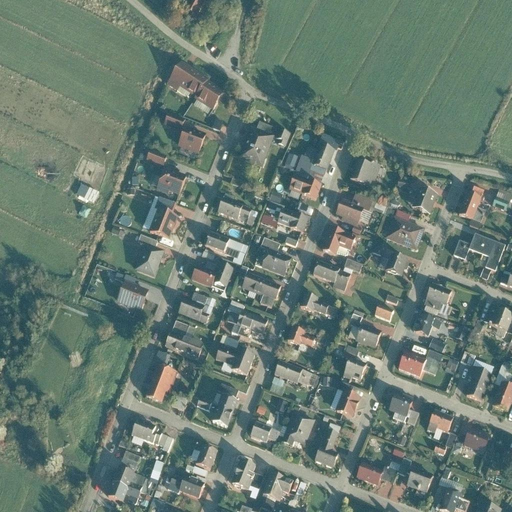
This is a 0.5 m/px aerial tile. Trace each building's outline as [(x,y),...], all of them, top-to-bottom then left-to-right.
[(191,0),(185,12),(190,15),(189,17),(189,19),(192,21),(194,20),(195,18),(196,18),(204,4),(195,0),(191,0)] [(181,65),(167,86),(177,93),(180,87),(197,98),(195,100),(196,100),(207,82),(181,65)] [(207,82),(196,100),(198,101),(211,110),(213,111),(223,95),(206,84),(207,83),(207,82)] [(168,116),(165,125),(181,132),(184,123),(168,116)] [(220,125),(204,119),(201,125),(217,131),(220,125)] [(185,130),(179,147),(199,155),(205,138),(185,130)] [(251,130),(239,160),(256,167),(260,158),(265,160),(273,140),(273,139),(256,132),(251,130)] [(302,158),(298,168),(311,172),(324,178),(334,152),(320,147),(317,153),(314,163),(305,159),(302,158)] [(150,153),(147,162),(163,168),(166,159),(150,153)] [(297,167),(300,158),(289,155),(286,164),(297,167)] [(358,162),(350,182),(372,190),(380,168),(372,165),(371,167),(358,162)] [(166,168),(157,191),(168,196),(169,193),(179,197),(186,179),(176,176),(177,173),(166,168)] [(295,178),(290,192),(315,201),(320,188),(295,178)] [(415,185),(401,182),(400,190),(414,192),(415,185)] [(77,197),(95,204),(99,192),(81,185),(77,197)] [(462,217),(477,222),(488,193),(478,189),(475,196),(471,194),(462,217)] [(443,197),(427,191),(419,213),(435,219),(443,197)] [(271,203),(281,205),(283,194),(272,193),(271,203)] [(356,197),(353,204),(364,208),(363,213),(368,215),(372,204),(356,197)] [(159,200),(155,211),(158,213),(159,212),(171,217),(176,206),(159,200)] [(511,206),(495,200),(492,208),(508,215),(511,206)] [(254,212),(226,201),(220,216),(249,227),(254,212)] [(342,202),(336,216),(347,221),(346,223),(357,228),(363,213),(364,208),(353,204),(352,206),(342,202)] [(316,218),(319,210),(301,204),(298,212),(316,218)] [(274,209),(270,220),(291,228),(290,230),(302,235),(307,221),(295,216),(294,219),(282,214),(283,212),(274,209)] [(150,233),(150,234),(168,242),(177,219),(171,217),(159,212),(158,213),(150,233)] [(429,233),(396,220),(388,242),(421,254),(429,233)] [(331,230),(323,252),(335,257),(336,255),(345,258),(347,257),(349,252),(350,253),(355,240),(343,235),(331,230)] [(244,247),(214,236),(208,250),(239,262),(244,247)] [(463,244),(458,259),(468,263),(472,252),(493,259),(489,271),(500,275),(510,248),(478,236),(474,248),(463,244)] [(141,237),(138,245),(145,248),(155,251),(157,244),(141,237)] [(286,245),(296,248),(298,242),(287,239),(286,245)] [(264,240),(261,250),(269,253),(269,252),(276,256),(280,247),(264,240)] [(390,248),(379,244),(374,256),(385,261),(390,248)] [(145,248),(136,272),(154,279),(163,254),(155,251),(145,248)] [(269,253),(262,270),(284,278),(291,261),(276,256),(269,252),(269,253)] [(204,253),(203,259),(214,262),(216,256),(204,253)] [(414,263),(401,258),(395,274),(408,279),(414,263)] [(353,277),(321,265),(316,278),(338,286),(336,290),(347,294),(353,277)] [(197,268),(192,282),(213,290),(214,288),(225,292),(233,272),(220,266),(216,276),(197,268)] [(247,278),(242,291),(263,299),(260,307),(271,311),(275,302),(276,302),(281,289),(269,284),(268,286),(247,278)] [(124,285),(117,303),(126,306),(127,309),(136,312),(137,310),(141,312),(148,294),(124,285)] [(458,295),(436,286),(428,306),(450,315),(458,295)] [(335,307),(310,297),(305,311),(330,321),(335,307)] [(397,306),(398,301),(389,297),(387,302),(397,306)] [(184,302),(179,315),(206,326),(209,317),(202,314),(204,310),(196,307),(191,305),(184,302)] [(400,315),(382,308),(378,319),(396,326),(400,315)] [(511,315),(502,311),(495,327),(511,333),(511,315)] [(358,329),(360,330),(364,314),(355,312),(352,323),(359,326),(358,329)] [(241,329),(237,337),(248,341),(251,333),(262,337),(268,324),(242,314),(241,318),(237,327),(241,329)] [(444,324),(425,317),(419,335),(438,341),(444,324)] [(486,328),(478,325),(474,335),(482,338),(486,328)] [(387,337),(364,328),(358,343),(381,352),(387,337)] [(471,331),(464,328),(459,341),(466,344),(471,331)] [(321,339),(302,332),(296,346),(315,353),(321,339)] [(171,336),(166,349),(198,362),(201,353),(200,353),(191,349),(192,346),(190,345),(191,343),(184,341),(171,336)] [(233,348),(235,342),(224,337),(221,344),(233,348)] [(356,360),(360,351),(348,347),(345,356),(356,360)] [(220,350),(216,362),(233,368),(232,372),(247,378),(254,359),(239,353),(237,357),(220,350)] [(429,362),(408,355),(403,372),(424,379),(429,365),(434,367),(436,363),(444,366),(446,358),(432,353),(429,362)] [(456,372),(459,363),(450,360),(447,370),(456,372)] [(375,369),(353,361),(346,378),(368,386),(375,369)] [(308,374),(283,365),(278,378),(303,388),(308,374)] [(496,373),(478,366),(466,396),(484,403),(496,373)] [(158,368),(147,399),(161,404),(164,397),(168,398),(177,375),(158,368)] [(283,388),(285,382),(274,379),(272,385),(283,388)] [(357,390),(344,385),(341,392),(348,395),(340,415),(358,421),(366,401),(354,396),(357,390)] [(511,387),(505,385),(497,408),(511,413),(511,387)] [(417,403),(398,396),(391,414),(410,421),(409,425),(416,428),(420,417),(412,414),(417,403)] [(175,407),(184,411),(188,402),(179,398),(175,407)] [(222,398),(212,424),(226,430),(233,414),(235,414),(236,412),(234,411),(236,404),(222,398)] [(199,399),(198,410),(211,411),(212,400),(199,399)] [(280,401),(277,411),(285,413),(288,403),(280,401)] [(257,413),(265,416),(267,410),(259,407),(257,413)] [(318,423),(296,415),(287,440),(308,448),(318,423)] [(457,421),(439,415),(432,433),(439,436),(440,431),(452,436),(457,421)] [(281,429),(259,421),(252,438),(274,446),(281,429)] [(164,433),(139,423),(134,438),(158,447),(164,433)] [(494,439),(471,430),(465,448),(487,456),(494,439)] [(435,453),(445,456),(447,449),(436,447),(435,453)] [(200,467),(215,473),(223,454),(208,448),(200,467)] [(403,459),(405,451),(395,449),(393,457),(403,459)] [(511,451),(506,449),(502,460),(511,463),(511,451)] [(319,464),(336,471),(342,456),(324,450),(319,464)] [(121,467),(137,472),(142,457),(126,452),(121,467)] [(262,470),(244,463),(235,485),(253,492),(262,470)] [(387,473),(366,466),(361,481),(382,488),(387,473)] [(139,477),(121,470),(110,498),(128,505),(131,498),(141,502),(146,490),(136,486),(139,477)] [(439,479),(417,471),(410,488),(432,496),(439,479)] [(296,484),(274,476),(265,499),(260,497),(256,510),(262,511),(277,511),(280,504),(288,507),(296,484)] [(181,492),(205,501),(210,488),(186,478),(181,492)] [(304,497),(307,485),(300,483),(297,495),(304,497)] [(459,511),(465,496),(448,490),(441,510),(445,511),(459,511)] [(154,500),(152,507),(163,510),(165,504),(154,500)] [(487,503),(483,511),(503,511),(504,510),(487,503)]
